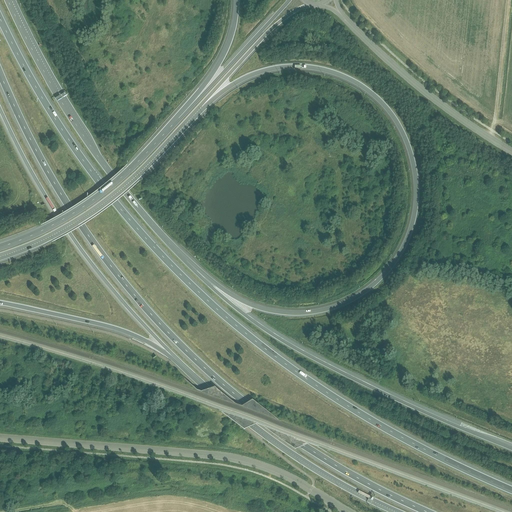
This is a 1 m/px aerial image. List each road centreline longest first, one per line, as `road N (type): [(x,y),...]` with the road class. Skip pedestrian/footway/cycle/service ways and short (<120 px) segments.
road 1 (motorway): [(511,490),(331,396),(196,290),(100,185),(0,19)]
road 2 (motorway): [(0,73),(81,227),(173,338),(304,446),(425,511)]
road 3 (motorway): [(200,106),(266,70),(339,74),(382,104),(400,131),(415,194),(394,263),(354,299),(292,313),(253,306),(210,283)]
road 4 (tertiary): [(0,438),(238,459),(347,511)]
road 5 (motorway): [(210,283),(94,152),(8,0)]
road 6 (motorway): [(511,449),(310,357),(210,283)]
road 7 (motorway): [(0,111),(42,196),(166,349)]
road 8 (motorway): [(166,349),(253,425),(401,511)]
road 9 (primary): [(0,256),(100,205),(200,106)]
road 10 (primary): [(194,101),(97,198),(0,248)]
road 11 (tertiary): [(511,152),(409,82),(342,17)]
road 12 (motorway): [(0,303),(97,323),(166,349)]
road 13 (tertiary): [(200,106),(271,29),(310,4)]
road 14 (track): [(486,138),(507,0)]
road 15 (tertiary): [(290,0),(194,101)]
